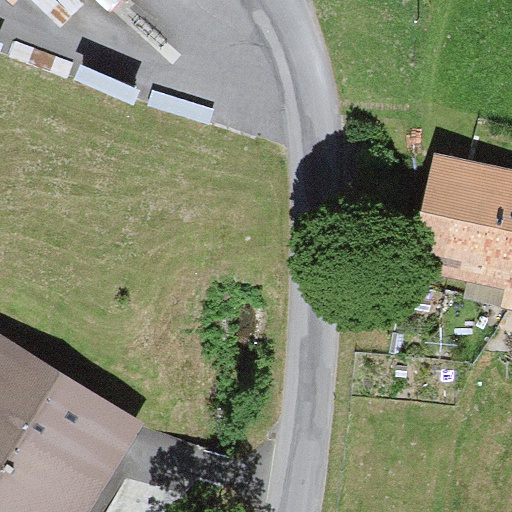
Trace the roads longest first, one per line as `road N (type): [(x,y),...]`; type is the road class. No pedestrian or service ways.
road 1 (residential): [(265,0),(286,31),(311,110),(300,452),(289,511)]
road 2 (unknown): [(0,26),(276,113),(310,140)]
